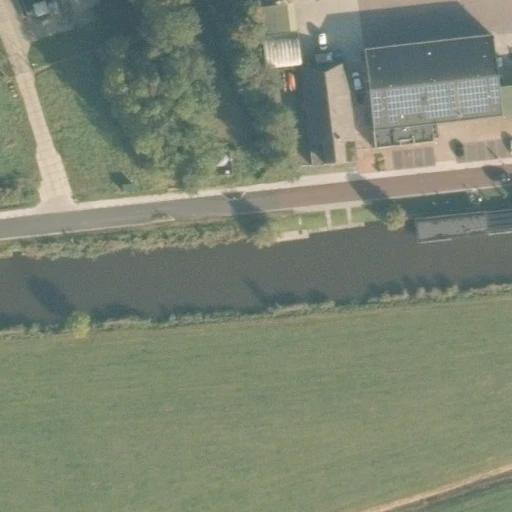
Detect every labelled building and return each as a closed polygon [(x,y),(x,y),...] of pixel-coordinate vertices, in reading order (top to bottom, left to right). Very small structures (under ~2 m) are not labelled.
[(43,0),(42,0),(32,5),(37,17),(49,12),(43,0)] [(300,66),(293,5),(257,9),(264,70),(300,66)] [(511,87),(497,89),(491,35),(362,50),(374,149),(432,142),(430,125),(511,115),(511,87)] [(343,62),(332,64),(300,67),(311,166),(355,161),(343,62)] [(440,236),(511,228),(511,209),(438,218),(440,236)]
